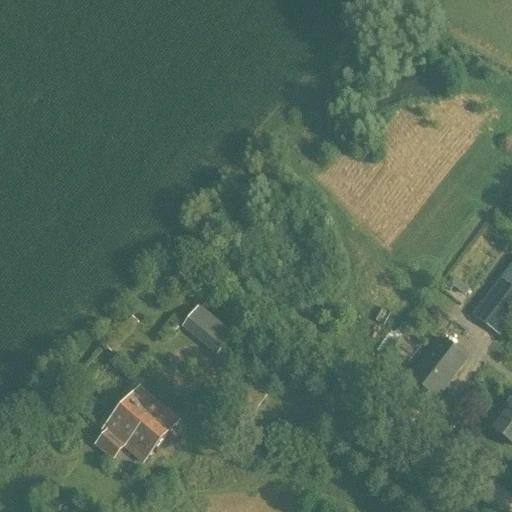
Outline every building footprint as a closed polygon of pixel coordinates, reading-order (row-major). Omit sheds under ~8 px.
[(511,265),(473,316),(501,338),(511,323),(511,265)] [(182,328),(217,357),(234,336),(199,307),(182,328)] [(101,345),(113,355),(128,337),(116,328),(101,345)] [(425,386),(412,403),(426,414),(471,358),(443,336),(412,376),(425,386)] [(229,373),(218,394),(253,414),(265,393),(229,373)] [(407,384),(403,389),(410,394),(413,389),(407,384)] [(181,422),(140,387),(101,432),(123,451),(124,449),(143,466),(181,422)] [(511,402),(492,428),(511,442),(511,402)]
